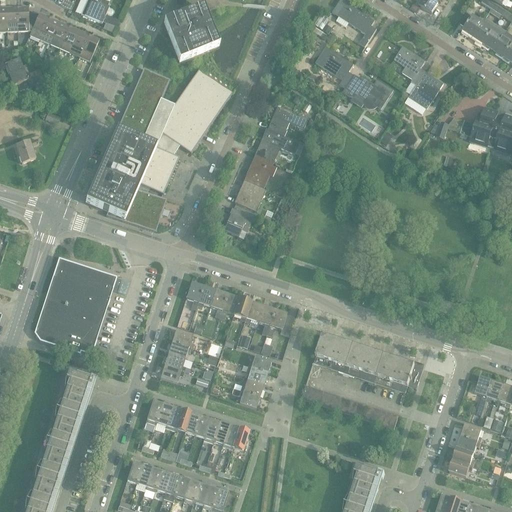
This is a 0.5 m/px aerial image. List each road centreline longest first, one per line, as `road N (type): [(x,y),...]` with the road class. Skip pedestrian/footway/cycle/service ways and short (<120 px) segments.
road 1 (tertiary): [(465,349),(177,255)]
road 2 (residential): [(177,255),(290,0)]
road 3 (residential): [(94,511),(177,255)]
road 4 (tertiary): [(52,216),(146,0)]
road 5 (residential): [(511,90),(373,0)]
road 6 (residential): [(416,502),(465,349)]
road 7 (tertiary): [(177,255),(52,216)]
